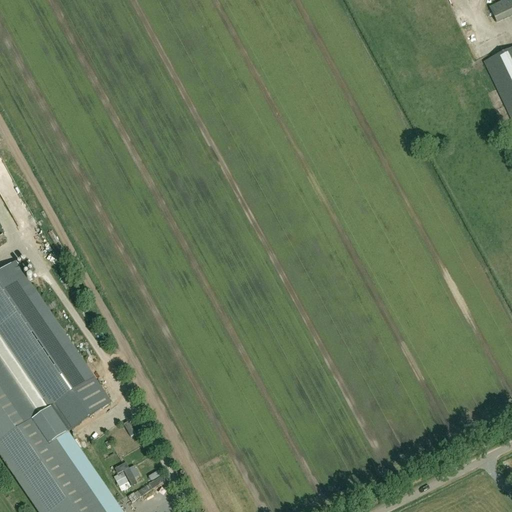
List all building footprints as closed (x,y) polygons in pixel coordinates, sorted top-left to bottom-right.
[(496,23),(511,15),(511,0),(503,0),(488,7),(496,23)] [(464,27),(466,35),(476,33),(474,25),(464,27)] [(448,31),(442,32),(445,42),(451,40),(448,31)] [(511,122),(511,48),(483,63),(511,122)] [(103,511),(56,442),(74,429),(57,405),(93,380),(21,274),(31,267),(27,260),(17,267),(15,264),(0,273),(0,339),(14,360),(6,367),(0,358),(0,457),(37,511),(103,511)] [(113,495),(103,499),(107,511),(111,511),(119,509),(113,495)]
